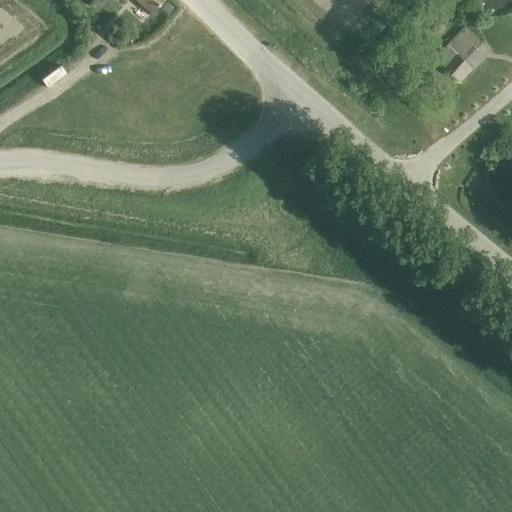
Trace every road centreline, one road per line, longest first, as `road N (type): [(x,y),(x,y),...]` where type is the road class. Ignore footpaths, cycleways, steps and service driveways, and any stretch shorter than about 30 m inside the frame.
road 1 (unclassified): [(0,162),(66,162),(136,179),(217,167),(302,96)]
road 2 (unclassified): [(511,274),(302,96)]
road 3 (unclassified): [(302,96),(193,0)]
